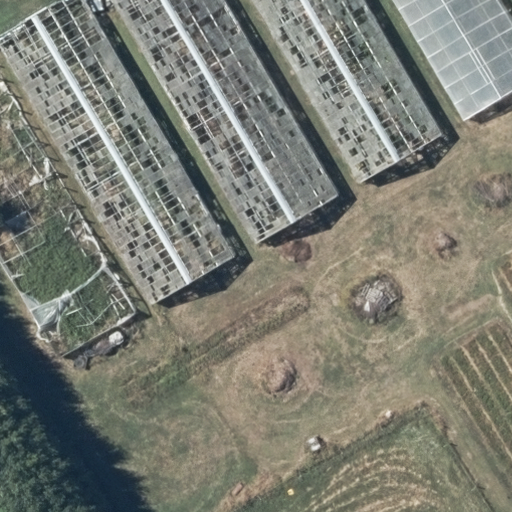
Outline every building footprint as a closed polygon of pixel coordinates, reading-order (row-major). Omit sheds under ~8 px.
[(112,4),(109,0),(60,0),(0,36),(0,52),(151,307),(244,252),(101,11),(112,4)] [(109,0),(112,4),(255,245),(267,238),(342,194),(227,0),(109,0)] [(355,186),(244,0),(227,0),(342,194),(348,190),(355,186)] [(244,0),(355,186),(360,183),(450,130),(372,0),(244,0)] [(101,11),(244,252),(255,245),(112,4),(101,11)] [(0,258),(61,361),(151,307),(0,52),(0,258)]
